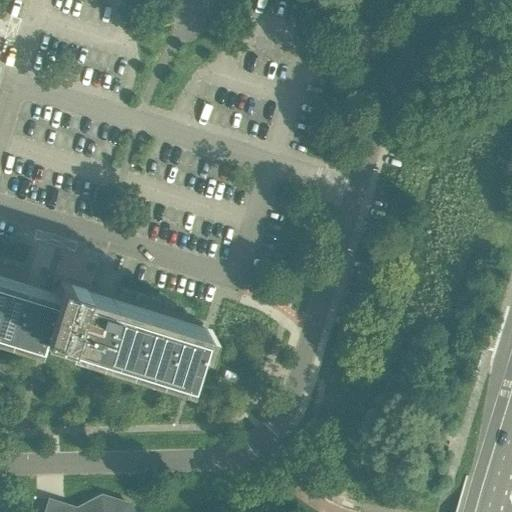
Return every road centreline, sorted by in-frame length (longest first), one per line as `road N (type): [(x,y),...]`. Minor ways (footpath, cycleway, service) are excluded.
road 1 (unclassified): [(0,464),(201,461),(263,441),(288,399),(354,191)]
road 2 (residential): [(13,84),(354,191)]
road 3 (unclassified): [(354,191),(393,82),(426,36)]
